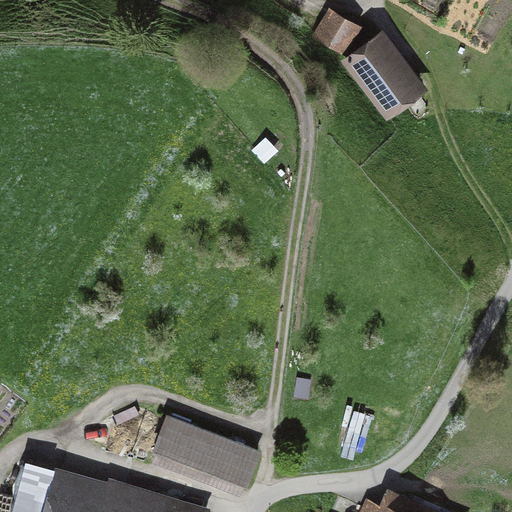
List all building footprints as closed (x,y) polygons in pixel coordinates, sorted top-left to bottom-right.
[(333,11),(319,36),(341,49),(355,24),(333,11)] [(386,113),(418,88),(377,34),(345,58),(386,113)] [(236,482),(250,458),(225,442),(169,420),(158,448),(214,470),(236,482)] [(35,457),(31,470),(55,475),(58,463),(35,457)] [(174,511),(59,478),(49,511),(174,511)] [(436,511),(396,495),(388,511),(436,511)]
